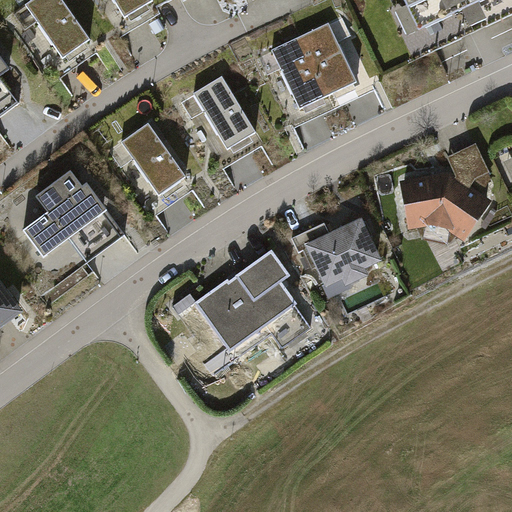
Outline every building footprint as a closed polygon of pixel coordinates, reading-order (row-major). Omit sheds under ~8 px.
[(56,0),(30,0),(21,7),(59,61),(86,42),(56,0)] [(147,0),(109,0),(121,19),(149,2),(147,0)] [(402,0),(417,29),(478,0),(402,0)] [(325,24),(298,36),(326,97),(353,84),(325,24)] [(298,36),(268,50),(296,111),(326,97),(298,36)] [(0,79),(16,68),(0,46),(0,79)] [(218,78),(191,95),(225,151),(252,135),(218,78)] [(144,126),(118,144),(155,198),(181,180),(144,126)] [(457,173),(407,183),(416,231),(442,225),(469,245),(497,208),(470,188),(495,175),(481,147),(451,162),(457,173)] [(77,172),(43,196),(56,213),(30,232),(51,259),(115,211),(94,183),(89,188),(77,172)] [(309,257),(325,290),(346,281),(349,288),(371,277),(368,270),(386,262),(367,220),(331,237),(327,227),(291,243),(299,261),(309,257)] [(273,338),(284,353),(318,330),(286,283),(294,277),(276,252),(234,281),(273,338)] [(0,272),(0,333),(30,311),(0,272)] [(226,371),(273,338),(234,281),(186,314),(226,371)]
